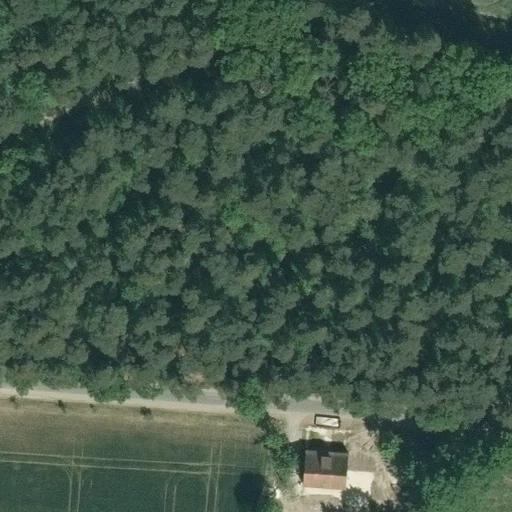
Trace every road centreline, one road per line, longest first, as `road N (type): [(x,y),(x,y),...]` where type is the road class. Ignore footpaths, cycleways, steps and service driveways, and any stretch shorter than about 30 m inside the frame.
road 1 (unclassified): [(511,425),(0,384)]
road 2 (track): [(0,134),(323,0)]
